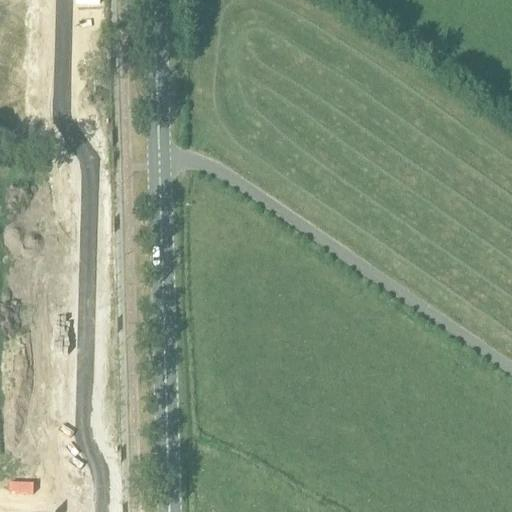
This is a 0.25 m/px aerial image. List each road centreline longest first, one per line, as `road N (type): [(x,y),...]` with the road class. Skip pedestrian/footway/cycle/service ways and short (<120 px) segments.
road 1 (residential): [(100,511),(100,472),(83,429),(89,157),(64,109),(64,0)]
road 2 (tertiary): [(170,511),(153,0)]
